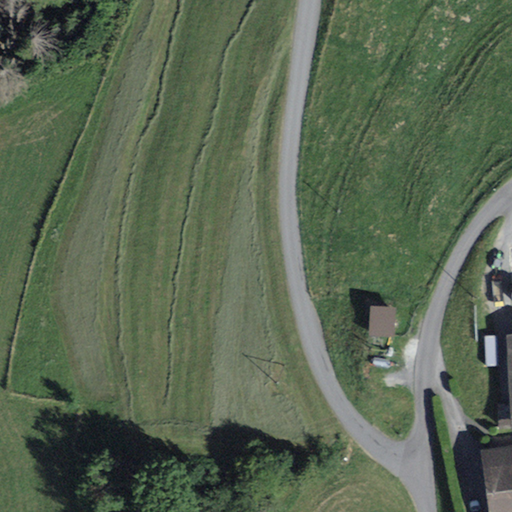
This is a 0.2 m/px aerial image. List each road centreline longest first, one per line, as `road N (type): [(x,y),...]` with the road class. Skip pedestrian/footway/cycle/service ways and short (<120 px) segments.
road 1 (unclassified): [(425,470),(397,463),(341,411),(298,286),(288,198),(315,0)]
road 2 (unclassified): [(425,470),(423,376),(437,309),(468,236),(511,189)]
